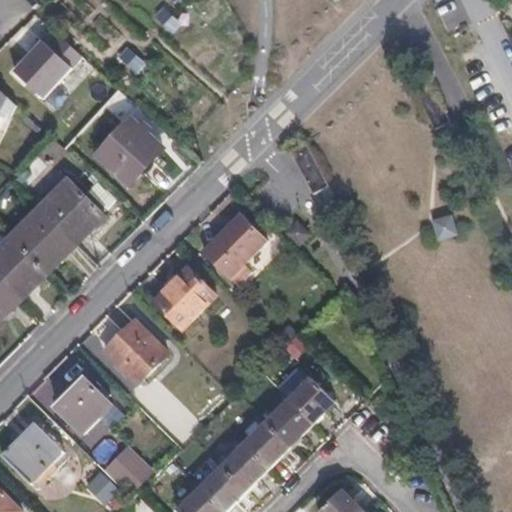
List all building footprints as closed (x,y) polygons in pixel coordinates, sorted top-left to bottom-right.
[(46,44),(15,76),(46,106),(76,74),(46,44)] [(0,115),(10,98),(0,88),(0,115)] [(19,107),(10,98),(0,115),(0,130),(2,132),(11,115),(14,117),(19,107)] [(167,151),(133,118),(96,158),(130,190),(167,151)] [(328,186),(310,152),(291,161),(313,197),(328,186)] [(41,211),(75,246),(93,228),(97,231),(107,220),(69,183),(41,211)] [(56,265),(75,246),(41,211),(12,240),(50,276),(59,267),(56,265)] [(453,217),(434,221),(440,242),(459,237),(453,217)] [(207,254),(233,280),(268,244),(242,218),(207,254)] [(316,235),(300,221),(286,236),(302,251),(316,235)] [(50,276),(12,240),(0,252),(0,283),(19,302),(36,284),(39,287),(50,276)] [(189,270),(156,303),(184,332),(217,298),(189,270)] [(19,302),(0,283),(0,326),(4,322),(2,320),(19,302)] [(141,387),(170,356),(137,323),(106,353),(141,387)] [(292,401),(316,426),(338,404),(313,380),(292,401)] [(114,408),(88,382),(59,410),(85,437),(114,408)] [(294,447),(316,426),(292,401),(271,422),(294,447)] [(248,445),(272,470),(294,447),(271,422),(248,445)] [(34,486),(65,455),(36,425),(5,456),(34,486)] [(225,467),(249,492),(272,470),(248,445),(225,467)] [(132,450),(107,475),(131,498),(155,474),(132,450)] [(203,489),(225,511),(228,511),(249,492),(225,467),(203,489)] [(225,511),(203,489),(180,511),(225,511)] [(0,511),(21,511),(0,491),(0,511)] [(363,511),(344,493),(325,511),(363,511)]
